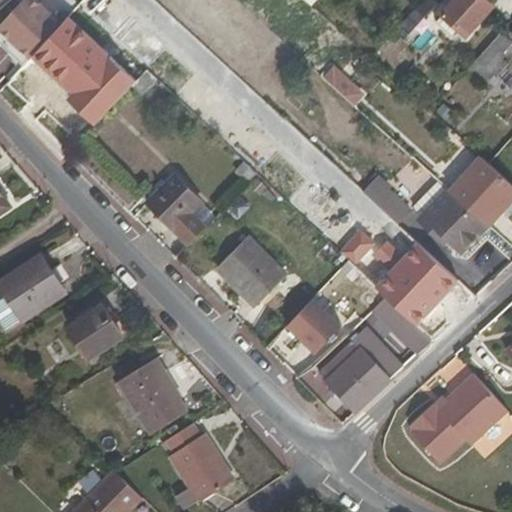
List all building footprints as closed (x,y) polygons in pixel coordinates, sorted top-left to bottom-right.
[(61,28),(30,0),(24,0),(0,27),(34,58),(61,28)] [(407,38),(440,0),(423,0),(397,29),(407,38)] [(486,0),(452,0),(441,13),(468,39),(495,8),(486,0)] [(59,52),(92,82),(117,54),(84,24),(59,52)] [(501,57),(511,45),(511,44),(501,34),(469,69),(486,85),(495,76),(497,78),(509,64),(501,57)] [(336,69),(326,80),(350,102),(360,91),(336,69)] [(134,86),(143,95),(158,79),(149,71),(134,86)] [(350,102),(356,107),(365,96),(360,91),(350,102)] [(511,200),(511,185),(489,166),(483,159),(451,193),(488,227),(511,200)] [(257,175),(244,162),(235,173),(249,185),(257,175)] [(163,195),(153,205),(192,245),(207,229),(193,215),(203,206),(176,180),(172,184),(166,178),(156,188),(163,195)] [(488,227),(451,193),(448,190),(419,222),(435,237),(438,234),(461,255),(488,227)] [(0,191),(0,213),(10,207),(0,191)] [(363,204),(335,234),(367,264),(395,234),(363,204)] [(222,272),(255,304),(284,274),(250,242),(222,272)] [(416,243),(375,287),(416,324),(456,281),(416,243)] [(0,300),(0,317),(7,329),(65,292),(43,257),(0,284),(8,296),(0,300)] [(419,356),(432,342),(386,300),(373,313),(419,356)] [(337,330),(310,303),(286,328),(314,355),(337,330)] [(124,338),(104,306),(69,328),(89,360),(124,338)] [(352,342),(320,373),(357,412),(390,382),(352,342)] [(120,383),(153,435),(189,412),(168,378),(169,376),(159,359),(120,383)] [(450,398),(441,407),(437,402),(413,423),(418,428),(415,431),(444,462),(470,438),(475,443),(511,410),(478,373),(450,398)] [(446,394),(437,402),(441,407),(450,398),(446,394)] [(206,434),(203,437),(194,424),(168,440),(176,454),(172,457),(201,502),(236,480),(206,434)] [(131,511),(144,499),(117,472),(115,471),(73,511),(131,511)]
